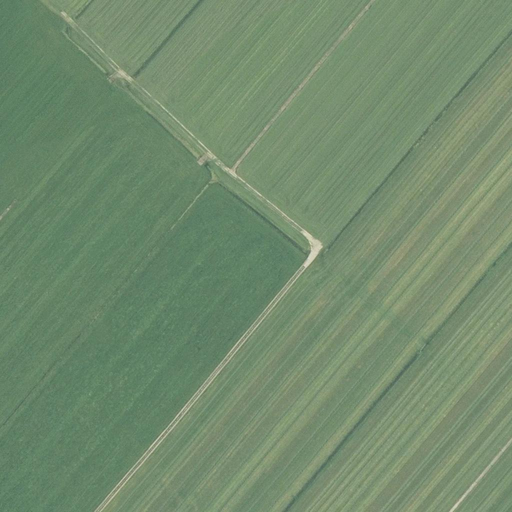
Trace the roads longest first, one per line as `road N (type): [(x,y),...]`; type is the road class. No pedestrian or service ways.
road 1 (track): [(96,511),(319,249),(63,13)]
road 2 (track): [(373,0),(230,172)]
